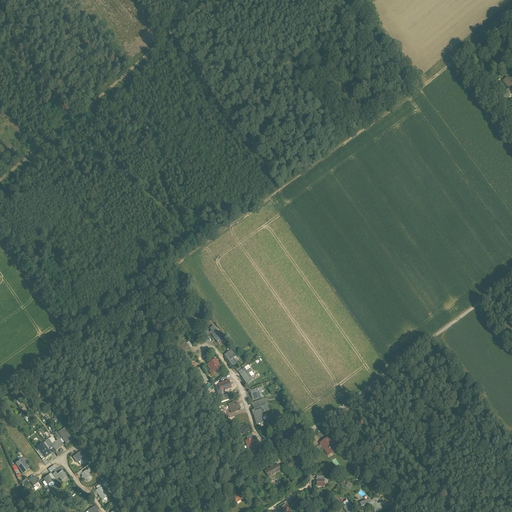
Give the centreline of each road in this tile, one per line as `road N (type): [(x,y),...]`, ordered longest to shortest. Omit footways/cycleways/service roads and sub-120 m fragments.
road 1 (track): [(0,393),(511,21)]
road 2 (residential): [(511,279),(196,511)]
road 3 (track): [(215,0),(0,182)]
road 4 (track): [(72,341),(0,236)]
